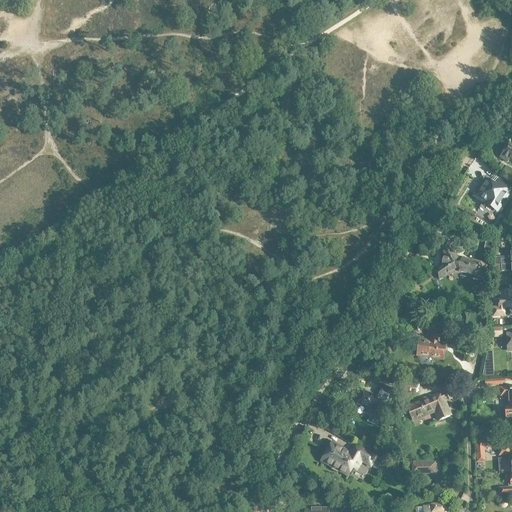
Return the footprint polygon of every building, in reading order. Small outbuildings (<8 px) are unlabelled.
[(511,145),(510,144),(511,144),(509,143),(499,157),(507,163),(510,159),(511,160),(511,145)] [(511,172),(510,171),(511,170),(506,166),(502,173),(511,179),(511,178),(511,172)] [(485,179),(474,197),(484,203),(485,202),(498,210),(511,188),(499,180),(495,185),(485,179)] [(508,265),(511,265),(511,264),(511,239),(509,245),(511,246),(511,252),(505,252),(505,259),(501,260),(501,265),(503,265),(508,265)] [(458,259),(457,256),(447,244),(439,249),(444,259),(443,259),(443,260),(442,260),(442,263),(442,264),(442,265),(434,272),(439,279),(452,273),(456,271),(483,277),(485,264),(458,259)] [(503,265),(501,265),(501,272),(508,272),(509,276),(511,275),(511,264),(511,265),(508,265),(503,265)] [(511,290),(509,291),(509,285),(493,285),(492,301),(498,300),(499,315),(504,315),(504,309),(509,308),(509,311),(511,310),(511,290)] [(436,320),(428,323),(430,327),(432,328),(438,325),(436,320)] [(440,335),(434,334),(433,341),(420,339),(417,356),(443,360),(445,345),(441,345),(441,343),(440,342),(440,341),(439,341),(440,335)] [(399,390),(410,391),(410,382),(400,381),(399,390)] [(374,397),(363,391),(357,404),(374,413),(384,394),(389,396),(392,390),(381,384),(374,397)] [(504,409),(503,411),(503,416),(504,417),(505,419),(511,418),(511,389),(510,390),(510,388),(500,389),(501,396),(508,396),(509,407),(504,408),(504,409)] [(407,409),(412,421),(428,414),(430,414),(431,414),(433,414),(434,415),(435,415),(437,416),(437,417),(438,418),(439,421),(450,417),(444,404),(450,401),(447,395),(442,397),(441,395),(430,399),(429,396),(419,400),(420,403),(407,409)] [(489,441),(476,442),(477,451),(477,462),(484,461),(484,450),(484,449),(489,449),(489,441)] [(355,445),(350,454),(332,443),(322,461),(339,472),(340,469),(349,475),(353,468),(357,470),(362,461),(370,467),(375,458),(355,445)] [(511,459),(503,460),(504,472),(511,472),(511,471),(511,459)] [(413,472),(414,472),(414,474),(435,474),(435,472),(436,472),(436,465),(435,465),(435,464),(413,464),(413,466),(412,466),(413,472)] [(511,471),(511,472),(511,485),(508,486),(509,488),(499,489),(499,496),(511,495),(511,471)]
